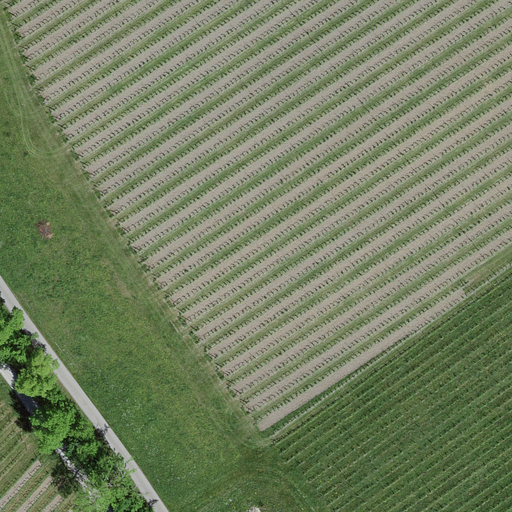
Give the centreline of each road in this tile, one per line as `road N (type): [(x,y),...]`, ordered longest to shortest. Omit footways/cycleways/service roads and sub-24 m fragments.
road 1 (track): [(0,277),(55,342),(171,511)]
road 2 (track): [(0,360),(62,429),(114,511)]
